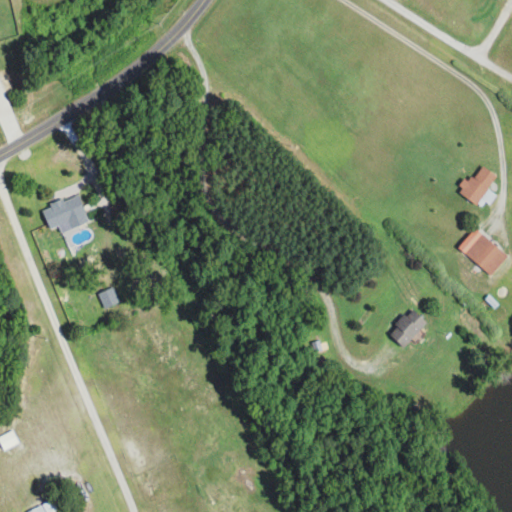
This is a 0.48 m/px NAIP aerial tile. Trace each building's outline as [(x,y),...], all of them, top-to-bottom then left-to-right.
[(488,191),(485,188),(495,176),(480,164),(458,190),(476,205),(488,191)] [(49,227),(69,220),(71,227),(87,221),(78,194),(41,207),(49,227)] [(488,276),(507,258),(476,227),(458,246),(488,276)] [(97,293),(103,308),(119,301),(113,286),(97,293)] [(388,332),(403,347),(427,323),(412,307),(388,332)] [(26,511),(58,511),(52,499),(26,511)]
